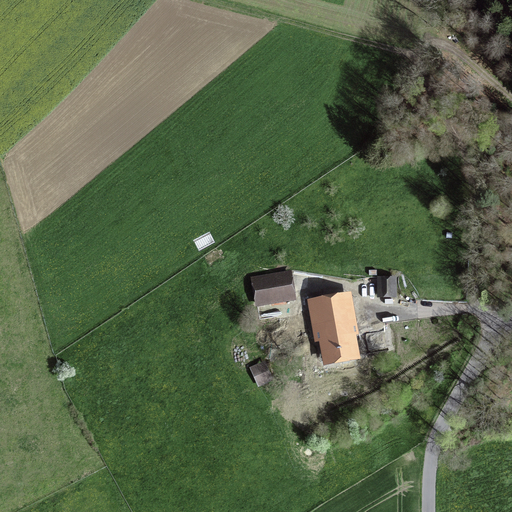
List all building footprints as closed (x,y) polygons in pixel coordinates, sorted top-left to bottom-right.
[(258,305),(295,299),(291,274),(254,280),(258,305)] [(394,294),(394,282),(383,282),(383,294),(394,294)] [(352,354),(342,293),(310,298),(314,328),(323,327),(328,358),(352,354)] [(296,324),(285,328),(288,339),(299,336),(296,324)] [(261,387),(273,382),(268,371),(256,376),(261,387)]
